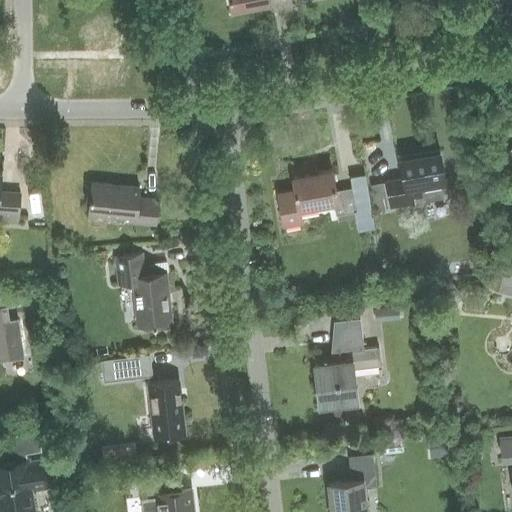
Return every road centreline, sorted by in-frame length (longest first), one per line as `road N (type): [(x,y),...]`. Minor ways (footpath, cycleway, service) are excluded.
road 1 (residential): [(273,511),(226,108)]
road 2 (residential): [(226,108),(511,53)]
road 3 (residential): [(21,107),(226,108)]
